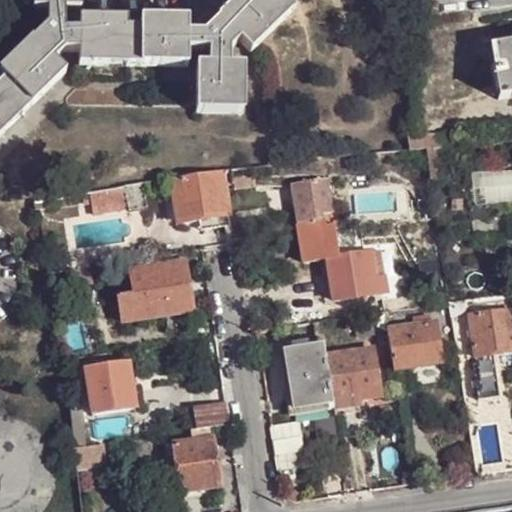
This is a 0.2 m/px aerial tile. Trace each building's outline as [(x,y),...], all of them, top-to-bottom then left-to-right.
[(33,0),(33,9),(48,10),(47,26),(33,40),(32,39),(0,70),(0,74),(5,80),(0,84),(0,136),(65,73),(54,61),(63,52),(79,52),(79,66),(187,67),(188,51),(209,51),(208,67),(197,66),(196,113),(243,113),(244,67),(230,66),(230,50),(239,41),(251,52),(295,9),(285,0),(235,0),(217,19),(219,20),(204,34),(188,34),(188,19),(141,19),(141,31),(127,29),(127,20),(80,19),(80,31),(64,31),(64,10),(80,10),(80,0),(33,0)] [(511,95),(511,44),(486,49),(494,98),(511,95)] [(421,134),(406,135),(407,150),(426,149),(427,179),(449,179),(447,133),(421,134)] [(200,218),(230,213),(223,169),(173,177),(180,221),(200,218)] [(302,225),(297,226),(303,264),(327,260),(334,303),(386,295),(383,277),(373,278),(369,254),(340,258),(333,215),(335,214),(329,179),(291,184),(295,212),(296,215),(300,215),(302,225)] [(145,181),(127,184),(131,207),(150,204),(145,181)] [(127,184),(90,189),(94,214),(131,207),(127,184)] [(230,213),(200,218),(202,228),(226,225),(232,224),(230,213)] [(511,220),(511,215),(471,221),(474,236),(500,232),(502,243),(511,241),(511,220)] [(232,224),(226,225),(229,245),(242,243),(239,223),(232,224)] [(379,252),(369,254),(373,278),(383,277),(379,252)] [(124,321),(193,310),(186,260),(132,269),(136,292),(120,295),(124,321)] [(443,271),(441,261),(430,263),(432,273),(443,271)] [(373,301),(375,313),(383,311),(384,311),(382,300),(373,301)] [(511,353),(511,337),(507,309),(467,316),(474,360),(511,353)] [(412,319),(413,327),(434,323),(433,315),(412,319)] [(413,327),(386,331),(393,372),(441,365),(434,323),(413,327)] [(353,341),(355,352),(365,350),(363,339),(353,341)] [(325,357),(324,345),(284,352),(294,411),(322,406),(332,404),(325,357)] [(355,352),(325,357),(332,404),(379,397),(371,349),(365,350),(355,352)] [(93,412),(134,406),(130,383),(125,383),(122,360),(86,365),(93,412)] [(72,446),(84,444),(82,399),(70,400),(72,446)] [(229,424),(226,403),(191,407),(194,429),(209,427),(229,424)] [(322,406),(294,411),(297,425),(324,420),(322,406)] [(275,456),(277,473),(301,469),(294,425),(270,429),(273,444),(275,456)] [(191,442),(174,445),(181,491),(218,485),(209,427),(194,429),(190,429),(191,442)] [(84,444),(72,446),(75,467),(107,463),(104,441),(84,444)]
